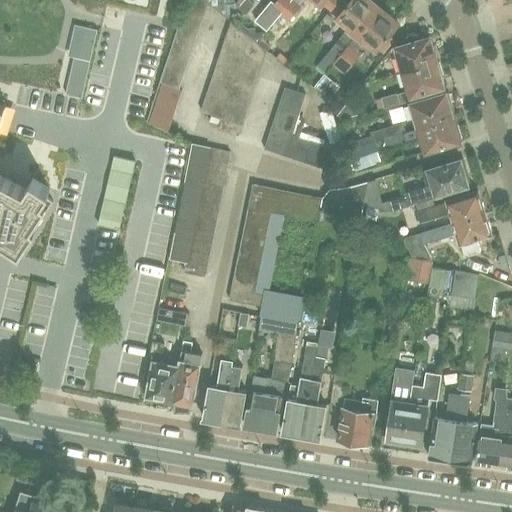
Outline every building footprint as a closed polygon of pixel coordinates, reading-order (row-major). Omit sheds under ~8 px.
[(188,0),(186,7),(205,13),(208,2),(205,0),(188,0)] [(240,4),(235,0),(206,0),(229,18),(240,4)] [(252,0),(244,0),(239,7),(245,12),(254,1),(252,0)] [(281,13),(290,0),(278,0),(274,5),(273,7),(281,13)] [(292,0),(290,0),(281,13),(288,19),(299,6),(292,0)] [(326,71),(333,61),(378,5),(371,0),(350,0),(349,2),(346,0),(341,0),(334,10),(339,14),(338,16),(350,25),(319,65),(326,71)] [(269,1),(253,21),(266,31),(281,13),(273,7),(274,5),(269,1)] [(389,35),(399,22),(378,5),(333,61),(344,70),(359,52),(356,49),(363,39),(364,40),(366,38),(379,48),(380,47),(384,50),(394,38),(389,35)] [(201,24),(205,13),(186,7),(183,18),(201,24)] [(197,35),(201,24),(183,18),(179,28),(197,35)] [(249,35),(235,24),(231,21),(225,38),(246,45),(249,35)] [(69,85),(67,91),(84,95),(99,27),(76,22),(69,53),(75,55),(74,60),(69,85)] [(194,45),(197,35),(179,28),(175,39),(194,45)] [(432,46),(429,37),(424,39),(423,35),(414,32),(409,33),(402,41),(403,44),(397,46),(404,70),(439,60),(434,45),(432,46)] [(267,50),(257,41),(249,35),(246,45),(243,53),(264,60),(267,50)] [(243,56),(243,53),(246,45),(225,38),(222,49),(243,56)] [(190,56),(194,45),(175,39),(172,50),(190,56)] [(239,66),(240,64),(243,56),(222,49),(218,59),(239,66)] [(186,67),(190,56),(172,50),(168,61),(186,67)] [(260,71),(264,60),(243,53),(243,56),(240,64),(260,71)] [(236,76),(236,75),(239,66),(218,59),(215,69),(236,76)] [(443,85),(441,77),(444,76),(439,60),(404,70),(410,88),(384,96),(387,107),(413,99),(412,94),(443,85)] [(183,78),(186,67),(168,61),(165,72),(183,78)] [(257,81),(260,71),(240,64),(239,66),(236,75),(257,81)] [(233,86),(233,85),(236,76),(215,69),(212,79),(233,86)] [(179,89),(183,78),(165,72),(161,82),(163,82),(179,89)] [(253,92),(257,81),(236,75),(236,76),(233,85),(253,92)] [(229,96),(233,86),(212,79),(208,89),(229,96)] [(182,90),(179,89),(163,82),(159,94),(178,100),(182,90)] [(250,102),(253,92),(233,85),(233,86),(229,96),(250,102)] [(282,96),(303,103),(306,93),(285,86),(282,96)] [(226,107),(226,106),(229,96),(208,89),(205,100),(226,107)] [(453,116),(450,109),(446,93),(412,103),(416,117),(404,120),(404,121),(373,131),(375,138),(384,136),(384,137),(453,116)] [(175,110),(178,100),(159,94),(156,104),(175,110)] [(246,113),(250,102),(229,96),(226,106),(246,113)] [(299,114),(303,103),(282,96),(279,107),(299,114)] [(0,122),(7,102),(0,99),(0,235),(8,240),(22,249),(54,200),(46,195),(51,189),(33,177),(27,188),(18,183),(0,173),(0,122)] [(222,117),(226,107),(205,100),(201,110),(222,117)] [(172,120),(175,110),(156,104),(152,114),(172,120)] [(243,124),(246,113),(226,106),(226,107),(222,117),(242,123),(243,124)] [(296,124),(299,114),(279,107),(275,117),(296,124)] [(168,130),(172,120),(152,114),(149,122),(168,130)] [(460,140),(455,125),(453,116),(384,137),(387,146),(422,135),(426,150),(460,140)] [(239,134),(242,123),(222,117),(219,128),(239,134)] [(292,134),(296,124),(275,117),(272,127),(282,130),(292,134)] [(275,151),(282,130),(272,127),(265,148),(275,151)] [(285,155),(292,134),(282,130),(275,151),(285,155)] [(302,137),(292,134),(285,155),(295,158),(302,137)] [(306,162),(312,141),(302,137),(295,158),(306,162)] [(316,165),(323,144),(312,141),(306,162),(316,165)] [(356,170),(378,164),(371,142),(349,149),(356,170)] [(206,166),(208,158),(210,147),(193,143),(189,162),(206,166)] [(326,169),(333,148),(323,144),(316,165),(326,169)] [(208,158),(228,162),(231,151),(210,147),(208,158)] [(333,148),(326,169),(336,172),(344,151),(333,148)] [(134,159),(115,155),(110,183),(102,210),(123,215),(136,160),(134,159)] [(226,174),(228,162),(208,158),(206,166),(205,169),(226,174)] [(468,184),(466,175),(467,175),(467,173),(467,169),(465,162),(462,160),(462,158),(461,159),(423,170),(427,185),(389,197),(393,209),(451,191),(451,189),(468,184)] [(187,260),(190,248),(192,237),(194,226),(196,215),(199,203),(201,192),(203,181),(205,169),(206,166),(189,162),(185,181),(184,181),(175,231),(170,256),(187,260)] [(224,185),(226,174),(205,169),(203,181),(224,185)] [(222,196),(224,185),(203,181),(201,192),(222,196)] [(361,218),(364,205),(368,181),(353,185),(339,188),(330,188),(323,197),(321,210),(361,218)] [(275,199),(277,188),(253,183),(251,194),(275,199)] [(284,213),(289,190),(277,188),(275,199),(272,211),(284,213)] [(295,216),(300,192),(289,190),(284,213),(295,216)] [(454,221),(484,212),(484,210),(485,207),(483,202),(480,201),(478,191),(416,209),(420,221),(451,212),(454,221)] [(219,207),(222,196),(201,192),(199,203),(219,207)] [(307,218),(312,194),(300,192),(295,216),(307,218)] [(272,211),(275,199),(251,194),(249,206),(272,211)] [(321,210),(323,197),(312,194),(307,218),(319,220),(321,210)] [(217,219),(219,207),(199,203),(196,215),(217,219)] [(272,211),(249,206),(246,218),(270,222),(272,211)] [(367,206),(365,218),(377,220),(378,208),(367,206)] [(423,243),(457,233),(461,243),(462,242),(466,254),(480,250),(477,238),(490,233),(490,231),(491,228),(490,223),(487,221),(484,212),(454,221),(420,231),(423,243)] [(215,230),(217,219),(196,215),(194,226),(215,230)] [(267,234),(270,222),(246,218),(244,229),(267,234)] [(359,221),(341,218),(340,226),(337,237),(355,241),(359,221)] [(212,241),(215,230),(194,226),(192,237),(212,241)] [(265,245),(267,234),(244,229),(242,241),(265,245)] [(420,231),(401,236),(413,259),(432,262),(433,259),(423,243),(420,231)] [(210,253),(212,241),(192,237),(190,248),(210,253)] [(263,257),(265,245),(242,241),(239,252),(263,257)] [(208,264),(210,253),(190,248),(187,260),(208,264)] [(260,269),(263,257),(239,252),(237,264),(260,269)] [(429,280),(431,266),(432,262),(413,259),(410,278),(429,280)] [(206,275),(208,264),(187,260),(185,271),(206,275)] [(258,280),(260,269),(237,264),(234,276),(258,280)] [(431,266),(429,280),(428,285),(448,288),(450,269),(431,266)] [(456,267),(453,292),(476,295),(480,270),(456,267)] [(234,276),(232,287),(256,291),(258,280),(234,276)] [(232,287),(230,299),(265,306),(267,294),(256,291),(232,287)] [(268,288),(267,294),(265,306),(263,316),(299,323),(304,294),(268,288)] [(297,333),(280,330),(275,359),(292,362),(297,333)] [(511,334),(497,331),(494,347),(511,349),(511,334)] [(180,365),(179,365),(161,361),(164,342),(154,340),(150,360),(154,361),(148,394),(159,396),(159,401),(171,403),(172,399),(173,400),(180,365)] [(312,378),(317,347),(318,342),(308,340),(300,385),(292,384),(289,398),(283,431),(301,435),(311,378),(312,378)] [(318,403),(322,380),(327,349),(317,347),(312,378),(311,378),(301,435),(321,438),(327,404),(318,403)] [(180,365),(173,400),(175,400),(175,412),(190,411),(192,403),(193,403),(203,353),(182,349),(179,365),(180,365)] [(222,421),(231,365),(222,364),(218,385),(210,384),(204,418),(222,421)] [(231,365),(222,421),(241,424),(247,390),(239,389),(242,367),(231,365)] [(409,403),(410,403),(415,369),(396,366),(387,422),(389,423),(386,440),(402,443),(409,403)] [(409,403),(402,443),(422,446),(430,397),(438,399),(442,374),(427,372),(424,392),(420,391),(418,404),(410,403),(409,403)] [(348,375),(335,373),(334,381),(347,383),(348,375)] [(472,374),(460,373),(458,386),(470,388),(472,374)] [(245,424),(277,430),(277,429),(283,395),(284,385),(280,384),(281,378),(254,374),(251,389),(245,424)] [(344,384),(334,382),(331,403),(340,405),(344,384)] [(435,416),(429,455),(451,459),(461,394),(450,392),(447,417),(435,416)] [(461,394),(451,459),(473,462),(478,422),(468,420),(471,395),(461,394)] [(379,400),(371,398),(364,397),(364,401),(345,398),(338,437),(342,441),(354,444),(358,441),(368,442),(371,425),(375,426),(378,412),(377,412),(379,400)] [(511,398),(506,398),(506,402),(505,414),(506,415),(499,465),(511,467),(511,398)] [(505,414),(506,402),(495,400),(494,409),(497,412),(495,425),(482,424),(477,462),(499,465),(506,415),(505,414)] [(19,490),(12,511),(8,511),(0,509),(0,511),(59,511),(60,508),(34,500),(35,495),(19,490)] [(153,511),(154,508),(135,504),(135,506),(118,503),(116,511),(153,511)] [(256,511),(257,507),(235,503),(233,511),(256,511)]
